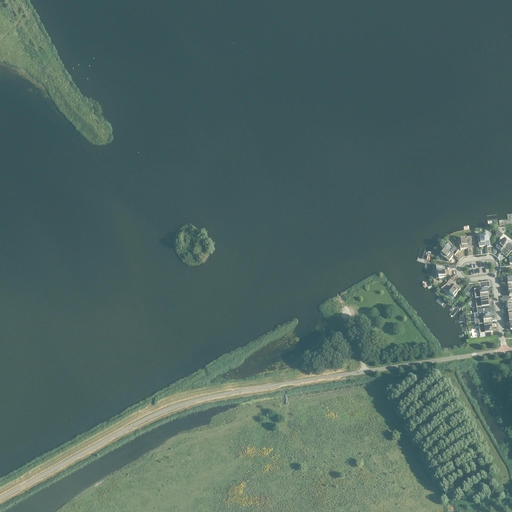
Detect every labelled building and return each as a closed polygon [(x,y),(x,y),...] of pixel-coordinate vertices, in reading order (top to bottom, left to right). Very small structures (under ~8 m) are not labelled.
[(497,231),(494,245),(495,245),(503,235),(497,231)] [(478,234),(474,234),(476,247),(479,246),(479,248),(485,247),(485,246),(487,246),(487,248),(490,247),(490,241),(491,235),(485,235),(485,237),(484,237),(479,237),(478,234)] [(472,237),(459,239),(460,250),(466,249),(467,251),(472,250),(471,244),(472,237)] [(502,240),(496,248),(501,252),(502,251),(503,252),(501,253),(506,257),(510,252),(511,251),(511,241),(508,245),(507,244),(502,240)] [(441,255),(441,256),(449,262),(453,257),(452,256),(453,255),(454,256),(458,251),(453,248),(449,242),(444,249),(443,248),(439,254),(441,255)] [(439,279),(445,278),(445,282),(448,280),(448,278),(449,278),(448,271),(447,272),(447,270),(449,270),(449,266),(442,267),(436,266),(436,272),(435,272),(436,279),(439,279)] [(454,297),(454,298),(461,289),(455,285),(455,286),(454,285),(455,284),(450,280),(446,285),(441,289),(447,294),(446,295),(452,299),(454,297)] [(487,288),(474,290),(475,299),(488,297),(487,289),(487,288)] [(488,297),(475,299),(477,313),(489,312),(489,306),(490,306),(489,306),(488,297)] [(489,312),(477,313),(478,325),(492,323),(491,315),(491,314),(490,314),(489,312)] [(492,323),(478,325),(480,334),(493,332),(493,333),(493,332),(492,323)]
